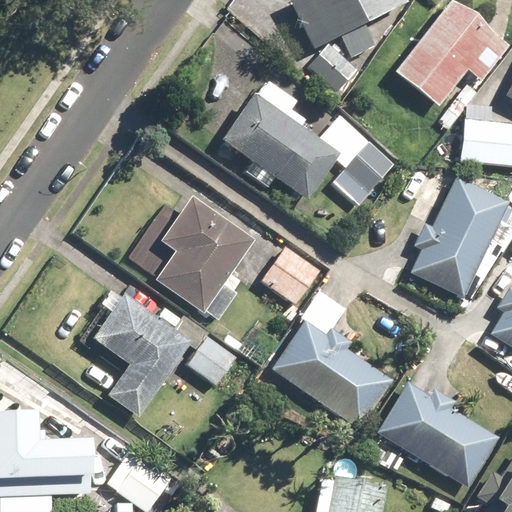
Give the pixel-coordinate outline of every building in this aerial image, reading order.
[(295,0),(292,2),(316,46),(399,1),(398,0),(295,0)] [(451,4),(396,74),(436,105),(463,71),(477,82),(505,46),(451,4)] [(331,49),(312,68),(332,87),(351,68),(331,49)] [(511,66),(497,96),(511,103),(511,66)] [(253,96),(223,138),(311,200),(341,158),(253,96)] [(511,121),(465,115),(460,158),(511,164),(511,121)] [(452,180),(409,266),(461,292),(504,206),(452,180)] [(154,285),(205,314),(250,237),(185,200),(161,242),(174,250),(154,285)] [(281,251),(263,275),(297,300),(315,276),(281,251)] [(101,392),(135,416),(187,344),(118,294),(88,337),(123,362),(101,392)] [(511,297),(491,337),(511,348),(511,297)] [(304,324),(272,372),(358,430),(390,383),(304,324)] [(236,360),(205,338),(187,364),(217,386),(236,360)] [(412,382),(380,432),(468,489),(500,438),(412,382)] [(0,407),(0,491),(79,490),(79,439),(32,440),(31,407),(0,407)] [(511,511),(511,463),(483,511),(511,511)] [(135,464),(117,491),(146,511),(164,484),(135,464)] [(331,511),(377,511),(381,491),(336,483),(331,511)]
